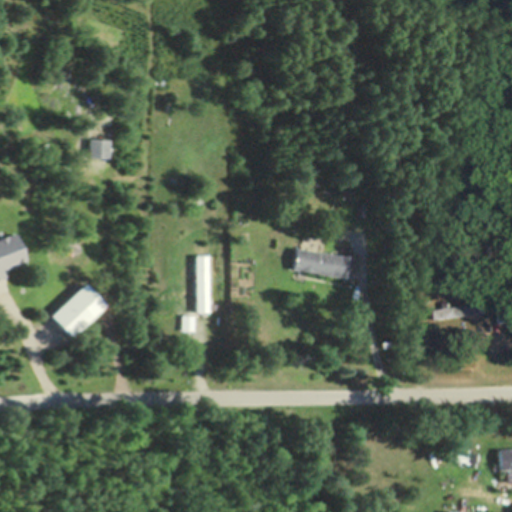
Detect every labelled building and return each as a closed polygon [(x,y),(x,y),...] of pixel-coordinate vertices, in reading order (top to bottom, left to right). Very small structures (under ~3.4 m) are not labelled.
[(56,37),(53,42),(45,39),(48,33),(56,37)] [(107,139),(106,157),(87,156),(88,137),(107,139)] [(0,271),(2,276),(0,276),(0,237),(12,233),(23,260),(0,268),(0,271)] [(352,255),(349,276),(289,266),(292,245),(352,255)] [(205,254),(206,311),(194,311),(194,302),(181,303),(181,287),(194,287),(194,254),(205,254)] [(96,288),(92,295),(82,288),(87,282),(96,288)] [(89,316),(67,337),(47,315),(70,294),(89,316)] [(453,301),(454,306),(486,301),(488,311),(441,318),(439,308),(448,307),(447,301),(453,301)] [(179,330),(193,331),(193,315),(180,315),(179,330)] [(391,344),(380,347),(379,341),(390,338),(391,344)] [(511,467),(496,468),(496,448),(511,447),(511,467)] [(477,453),(475,462),(474,462),(473,466),(468,466),(468,462),(469,452),(477,453)]
